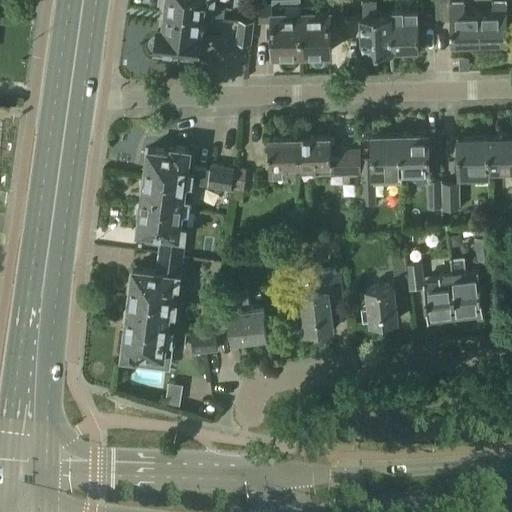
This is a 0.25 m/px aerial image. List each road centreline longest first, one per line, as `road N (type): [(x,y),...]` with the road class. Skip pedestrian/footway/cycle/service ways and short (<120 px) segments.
road 1 (residential): [(72,101),(511,91)]
road 2 (primary): [(31,471),(72,101)]
road 3 (residential): [(511,353),(256,385),(248,414)]
road 4 (tertiary): [(282,475),(31,471)]
road 5 (tertiary): [(511,463),(282,475)]
road 6 (tertiary): [(356,511),(511,487)]
